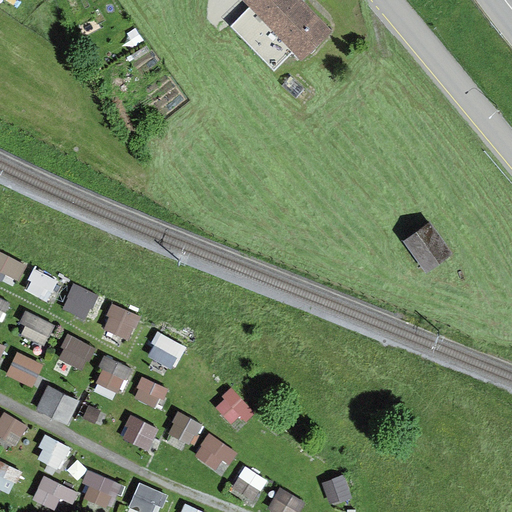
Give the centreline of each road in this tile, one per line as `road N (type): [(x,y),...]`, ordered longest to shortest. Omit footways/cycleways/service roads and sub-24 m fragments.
road 1 (track): [(0,401),(235,511)]
road 2 (tertiary): [(387,0),(511,152)]
